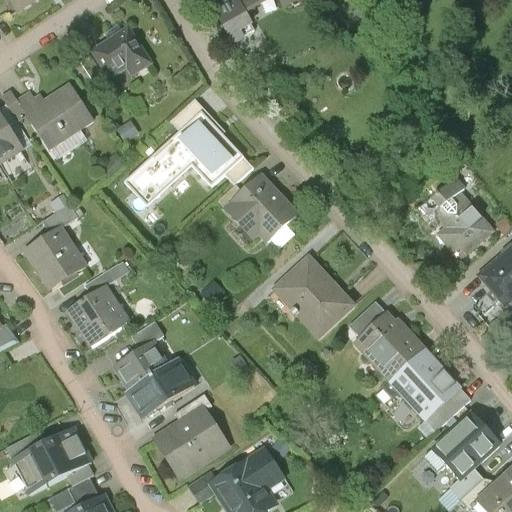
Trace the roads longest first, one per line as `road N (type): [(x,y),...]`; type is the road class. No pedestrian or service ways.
road 1 (residential): [(164,0),(237,111),(511,404)]
road 2 (residential): [(0,263),(77,379),(149,511)]
